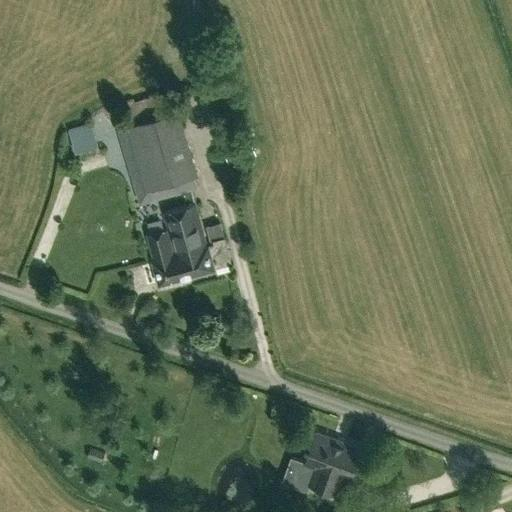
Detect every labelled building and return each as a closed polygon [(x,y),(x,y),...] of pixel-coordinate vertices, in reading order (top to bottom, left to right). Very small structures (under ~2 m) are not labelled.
[(198,174),(179,109),(126,124),(145,189),(198,174)] [(243,129),(227,134),(226,137),(220,139),(229,166),(252,159),(243,129)] [(82,149),(89,163),(117,151),(110,137),(82,149)] [(231,263),(220,222),(205,226),(210,244),(208,244),(209,246),(207,246),(196,206),(162,215),(167,231),(147,236),(159,282),(231,263)] [(325,492),(341,445),(319,436),(308,467),(317,471),(311,487),(325,492)] [(364,453),(341,445),(325,492),(340,498),(346,481),(352,484),(364,453)] [(364,511),(362,501),(325,511),(364,511)]
